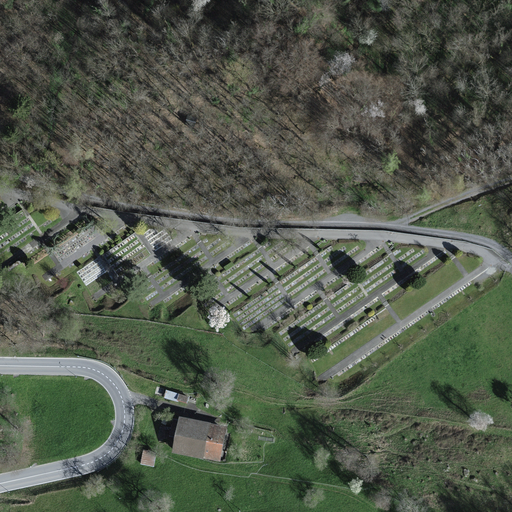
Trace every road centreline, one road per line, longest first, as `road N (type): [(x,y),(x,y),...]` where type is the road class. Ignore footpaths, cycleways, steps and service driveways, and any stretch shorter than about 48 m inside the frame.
road 1 (track): [(511,256),(437,231),(145,208)]
road 2 (tertiary): [(0,483),(100,458),(124,424),(119,391),(96,370),(0,364)]
road 3 (track): [(0,169),(145,208)]
road 4 (track): [(398,227),(511,180)]
